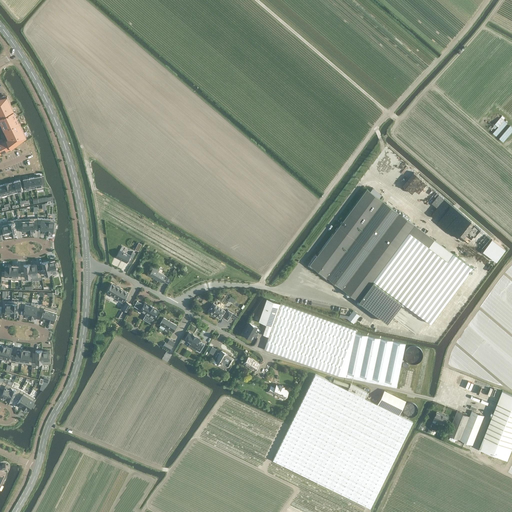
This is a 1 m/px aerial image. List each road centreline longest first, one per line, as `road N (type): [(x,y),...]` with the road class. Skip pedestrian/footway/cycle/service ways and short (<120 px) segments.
road 1 (track): [(488,0),(367,139),(257,286)]
road 2 (track): [(511,239),(410,152),(391,131),(397,120),(256,0)]
road 3 (tertiary): [(87,265),(76,179),(18,51)]
road 4 (track): [(502,0),(431,83),(500,144),(511,137)]
road 5 (tertiary): [(38,468),(78,364),(87,265)]
